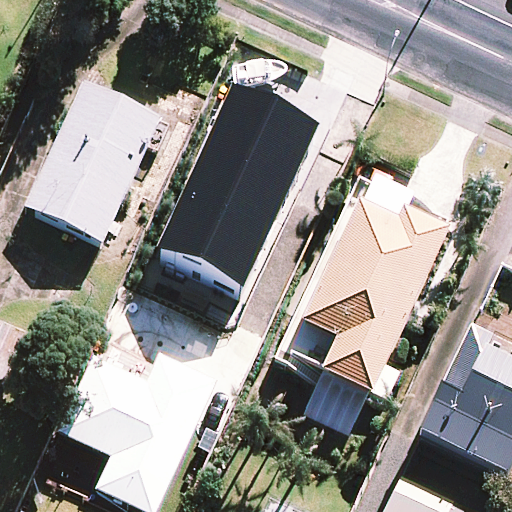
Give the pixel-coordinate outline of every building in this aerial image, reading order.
[(157,254),(242,294),(319,129),(233,90),(157,254)] [(161,129),(83,93),(25,216),(103,252),(161,129)] [(304,420),(350,444),(372,402),(388,411),(403,382),(387,373),(454,241),(403,215),(396,229),(361,212),(299,333),(339,354),(304,420)] [(45,271),(32,262),(21,275),(61,306),(76,286),(50,265),(45,271)] [(119,340),(72,309),(55,336),(102,366),(119,340)] [(511,485),(511,323),(487,311),(421,443),(511,488),(511,485)] [(144,386),(103,367),(70,438),(113,458),(98,491),(143,511),(155,511),(216,384),(158,356),(144,386)] [(460,511),(403,486),(390,511),(460,511)]
